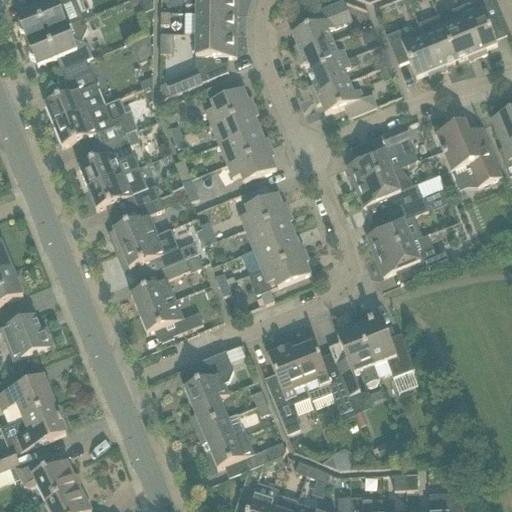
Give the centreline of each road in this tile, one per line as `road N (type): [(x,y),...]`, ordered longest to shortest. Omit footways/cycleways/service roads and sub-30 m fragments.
road 1 (residential): [(113,391),(332,301),(351,258),(305,152)]
road 2 (unknown): [(214,279),(299,462),(344,478),(431,481)]
road 3 (residential): [(305,152),(411,105),(511,75)]
road 4 (residential): [(36,202),(113,391)]
road 5 (residential): [(305,152),(260,49),(269,0)]
road 6 (residential): [(113,391),(164,511)]
